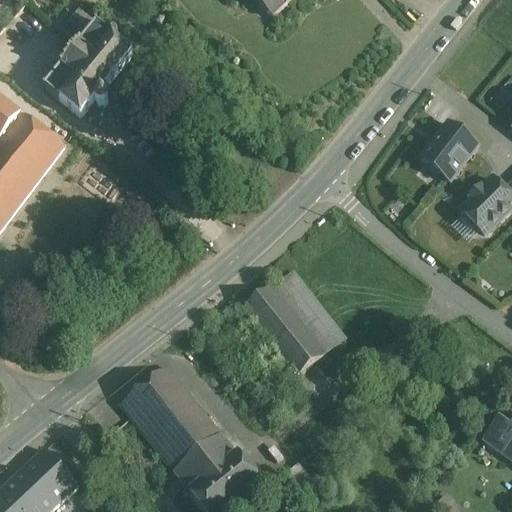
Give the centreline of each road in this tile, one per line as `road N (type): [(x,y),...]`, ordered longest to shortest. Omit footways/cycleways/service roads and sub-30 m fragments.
road 1 (secondary): [(320,178),(244,251),(44,410)]
road 2 (residential): [(511,334),(320,178)]
road 3 (secondary): [(464,0),(320,178)]
